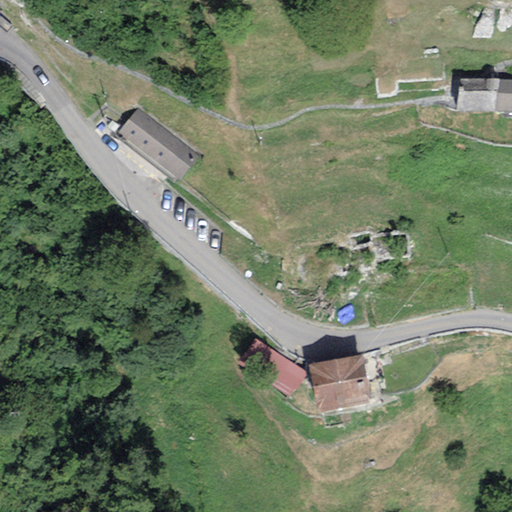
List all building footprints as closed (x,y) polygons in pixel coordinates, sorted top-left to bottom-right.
[(511,80),(459,78),(456,110),(511,112),(511,80)] [(199,157),(136,110),(116,138),(179,185),(199,157)] [(405,230),(332,240),(337,276),(375,271),(374,264),(408,259),(405,230)] [(307,374),(255,339),(238,364),(291,398),(307,374)] [(361,355),(308,365),(317,413),(370,404),(361,355)]
